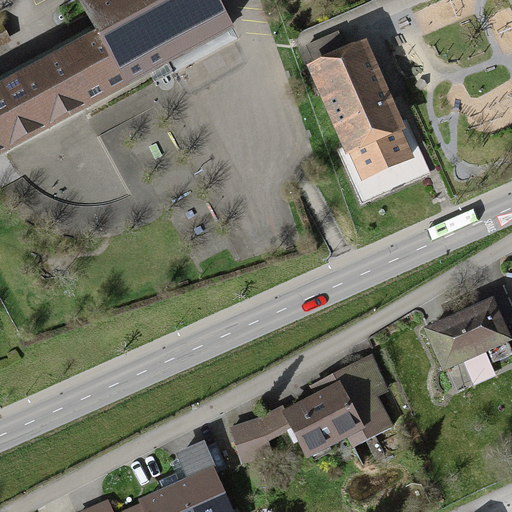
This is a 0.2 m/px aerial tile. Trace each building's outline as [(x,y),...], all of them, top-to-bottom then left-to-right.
[(0,94),(0,154),(229,31),(211,0),(81,0),(97,28),(103,39),(0,94)] [(366,53),(365,51),(319,71),(318,72),(352,148),(342,153),(364,204),(430,175),(407,124),(397,128),(364,54),(366,53)] [(511,308),(504,290),(481,300),(485,308),(474,312),(431,332),(446,367),(489,348),(495,363),(511,355),(511,349),(501,325),(511,319),(511,308)] [(294,428),(308,456),(351,434),(357,445),(393,427),(377,396),(388,390),(372,358),(326,382),(332,392),(264,427),(261,421),(232,431),(243,463),(272,453),(268,440),(294,428)] [(93,510),(94,511),(231,511),(215,475),(216,475),(204,447),(181,457),(193,483),(144,506),(129,511),(112,511),(108,503),(93,510)]
